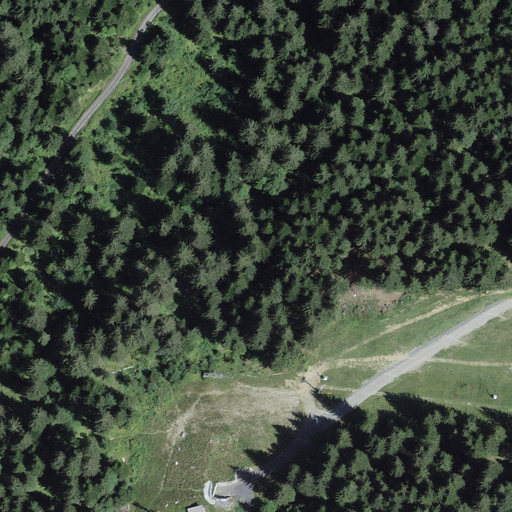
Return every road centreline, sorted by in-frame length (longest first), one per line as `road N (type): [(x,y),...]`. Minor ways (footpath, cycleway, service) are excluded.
road 1 (track): [(511,301),(239,484)]
road 2 (track): [(163,0),(0,246)]
